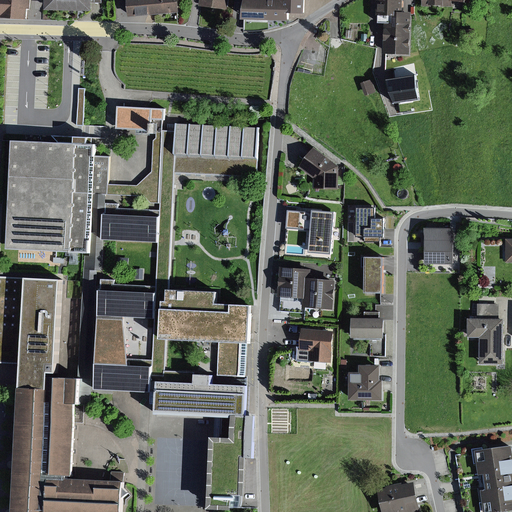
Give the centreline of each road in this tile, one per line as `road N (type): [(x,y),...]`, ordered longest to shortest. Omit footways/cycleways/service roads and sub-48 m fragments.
road 1 (residential): [(303,27),(286,60),(264,319),(265,511)]
road 2 (residential): [(441,511),(432,473),(400,442),(403,230),(418,215),(511,214)]
road 3 (residential): [(0,29),(244,39),(303,27)]
